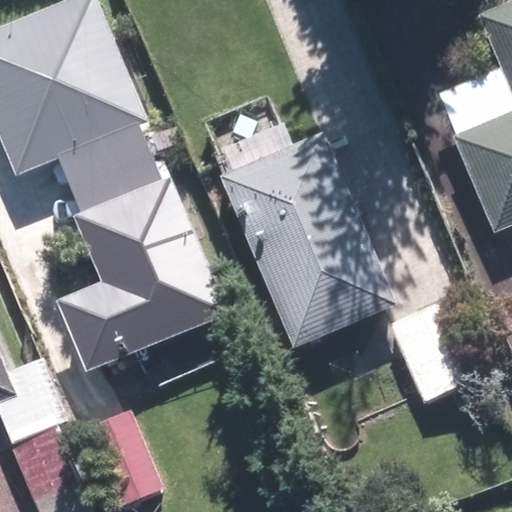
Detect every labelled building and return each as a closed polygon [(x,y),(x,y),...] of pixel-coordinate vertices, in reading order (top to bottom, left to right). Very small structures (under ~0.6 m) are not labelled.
[(65,157),(76,186),(169,149),(109,0),(66,0),(0,26),(0,113),(24,174),(65,157)] [(511,7),(491,16),(511,66),(444,95),(502,236),(511,231),(511,7)] [(318,114),(224,151),(301,350),(395,313),(318,114)] [(97,374),(240,317),(186,178),(181,179),(169,149),(76,186),(114,281),(67,300),(97,374)] [(468,296),(401,322),(431,402),(499,376),(468,296)] [(0,401),(16,395),(0,346),(0,401)] [(143,407),(98,428),(134,509),(179,489),(143,407)] [(104,511),(68,427),(22,447),(50,511),(104,511)]
